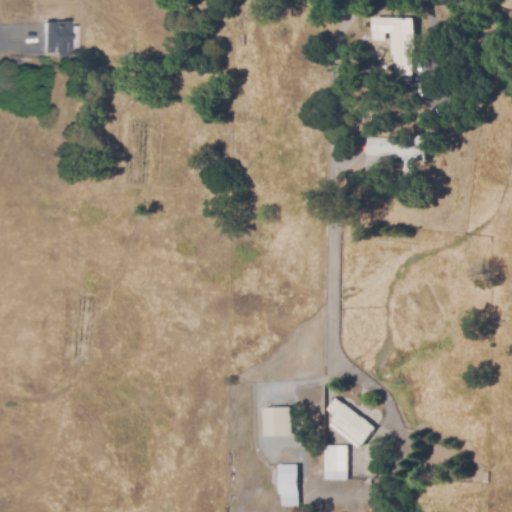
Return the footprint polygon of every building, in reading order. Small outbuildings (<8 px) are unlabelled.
[(395,65),(395,56),(392,56),(393,34),(388,34),(387,41),(375,40),(376,18),(416,20),(413,64),(412,82),(394,80),(395,65)] [(58,58),(58,54),(46,54),(44,24),(69,22),(70,27),(77,27),(78,48),(71,49),(71,57),(58,58)] [(136,65),(125,65),(125,54),(136,55),(136,65)] [(382,171),(367,170),(367,138),(408,139),(408,135),(430,136),(430,162),(411,162),(412,158),(382,157),(382,171)] [(357,448),(331,426),(333,423),(332,422),(336,417),(328,410),(338,399),(345,405),(346,404),(362,417),(363,416),(377,428),(362,447),(360,445),(357,448)] [(266,437),(265,408),(293,408),(294,436),(266,437)] [(348,481),(325,480),(325,446),(348,446),(348,481)] [(281,507),(280,465),(299,465),(301,507),(281,507)]
